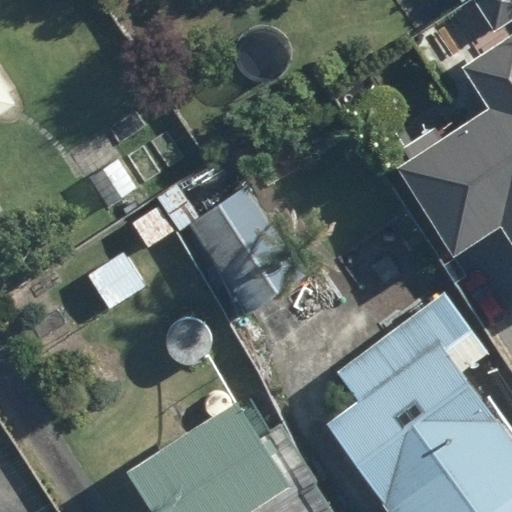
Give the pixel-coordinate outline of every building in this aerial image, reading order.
[(140,27),(160,59),(172,51),(152,20),(140,27)] [(511,33),(474,61),(500,100),(481,113),(474,102),(416,142),(424,153),(410,163),(470,247),(511,217),(511,33)] [(0,111),(27,94),(0,53),(0,111)] [(381,75),(378,75),(372,76),(367,79),(362,82),(358,86),(355,90),(352,95),(350,101),(350,106),(350,112),(351,118),(354,123),(357,128),(361,132),(365,135),(370,138),(376,140),(382,140),(387,140),(393,139),(398,136),(403,133),(407,129),(411,125),(413,120),(415,114),(416,109),(415,103),(414,97),(412,92),(409,87),(405,83),(400,80),(395,77),(389,75),(384,75),(381,75)] [(112,140),(77,167),(113,213),(148,186),(112,140)] [(198,219),(259,305),(313,266),(252,182),(198,219)] [(140,219),(156,242),(181,225),(165,202),(140,219)] [(151,282),(130,247),(97,269),(118,302),(151,282)] [(369,248),(367,282),(403,284),(405,250),(369,248)] [(294,289),(314,316),(344,293),(324,266),(294,289)] [(442,297),(347,367),(367,395),(338,416),(408,511),(511,511),(511,418),(455,342),(468,332),(442,297)] [(190,306),(186,306),(181,306),(176,308),(171,310),(166,313),(163,317),(160,322),(157,327),(156,332),(155,337),(156,343),(158,348),(160,353),(163,357),(167,361),(171,364),(176,366),(181,367),(187,368),(192,367),(198,366),(202,363),(207,360),(210,356),(214,352),(216,347),(217,342),(218,336),(217,331),(216,326),(213,321),(210,317),(206,313),(202,310),(197,308),(192,306),(190,306)] [(305,473),(248,388),(140,461),(174,511),(269,511),(263,502),(305,473)]
